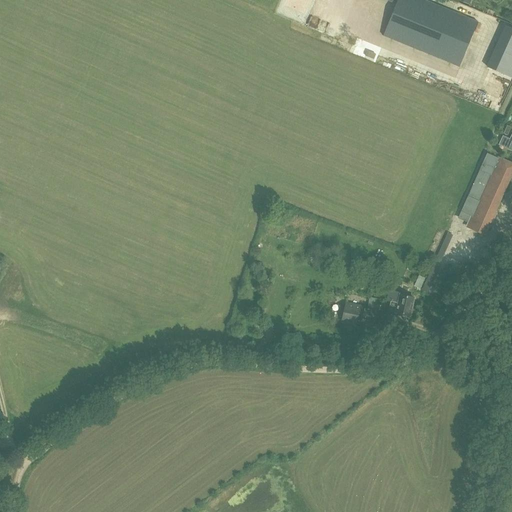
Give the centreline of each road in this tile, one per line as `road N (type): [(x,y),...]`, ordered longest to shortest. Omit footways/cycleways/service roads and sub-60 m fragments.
road 1 (track): [(511,269),(413,357),(311,369),(187,365),(97,402),(27,456),(12,478),(8,511)]
road 2 (secondary): [(483,511),(511,393)]
